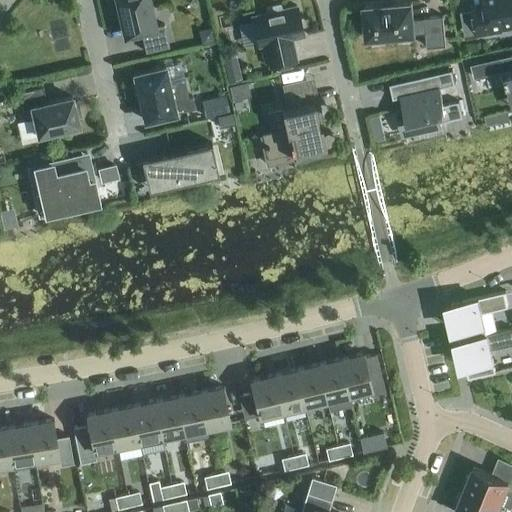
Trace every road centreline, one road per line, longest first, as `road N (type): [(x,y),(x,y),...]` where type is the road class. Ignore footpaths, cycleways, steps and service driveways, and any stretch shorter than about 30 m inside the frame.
road 1 (unclassified): [(0,383),(397,300)]
road 2 (residential): [(327,0),(360,149)]
road 3 (residential): [(86,0),(115,132)]
road 4 (residential): [(430,427),(397,300)]
road 5 (unclassified): [(397,300),(511,254)]
